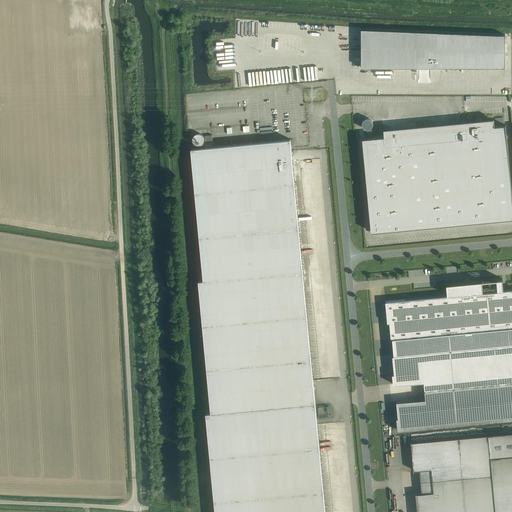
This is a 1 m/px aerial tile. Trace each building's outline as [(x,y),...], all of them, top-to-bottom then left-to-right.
[(359,26),(327,25),(326,39),(346,40),(346,33),(359,33),(359,26)] [(505,34),(362,28),(361,67),(419,67),(419,57),(430,57),(430,67),(505,68),(505,34)] [(326,64),(326,52),(316,52),(316,64),(326,64)] [(371,122),(363,118),(359,125),(367,129),(371,122)] [(384,129),(384,136),(363,138),(371,231),(511,218),(511,193),(505,124),(495,125),(494,118),(384,129)] [(325,511),(290,139),(191,148),(204,280),(199,280),(211,412),(206,412),(215,511),(325,511)] [(386,301),(387,315),(388,315),(388,320),(388,321),(388,322),(389,322),(391,339),(393,339),(393,348),(394,348),(394,349),(394,354),(394,355),(393,355),(394,373),(393,374),(393,373),(393,374),(393,377),(393,378),(394,378),(394,383),(394,384),(424,381),(426,398),(397,401),(398,417),(397,417),(398,430),(511,419),(511,289),(503,290),(504,290),(502,278),(447,284),(448,295),(386,301)] [(319,406),(320,417),(329,417),(328,406),(319,406)] [(412,441),(411,441),(411,442),(414,470),(420,469),(432,468),(433,480),(492,474),(491,457),(511,454),(511,431),(412,441)] [(416,493),(417,511),(511,511),(511,454),(491,457),(492,474),(433,480),(434,491),(422,493),(416,493)]
